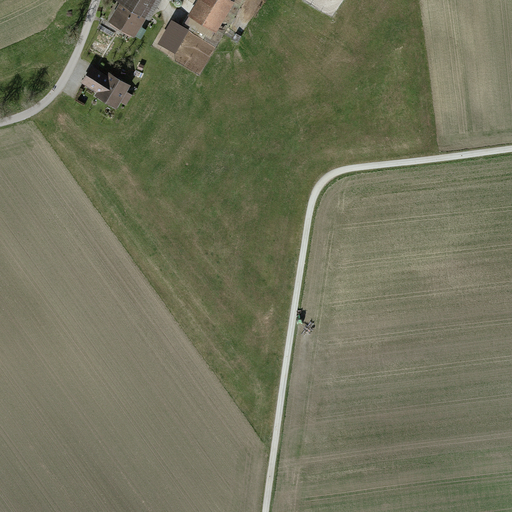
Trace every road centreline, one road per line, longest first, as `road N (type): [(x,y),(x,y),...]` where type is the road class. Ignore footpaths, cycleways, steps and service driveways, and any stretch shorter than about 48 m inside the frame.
road 1 (track): [(265,511),(307,207),(321,176),(351,165),(511,145)]
road 2 (track): [(0,122),(51,96),(97,0)]
